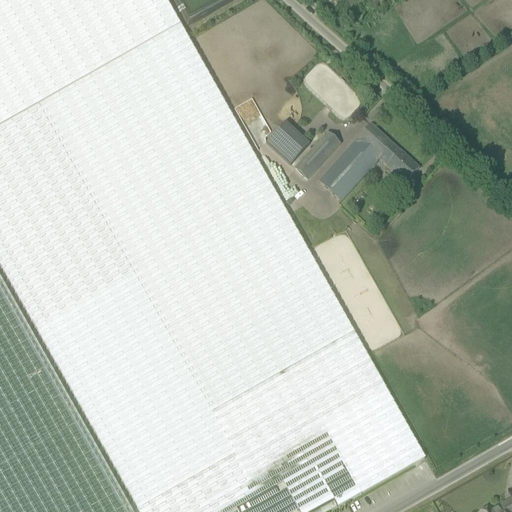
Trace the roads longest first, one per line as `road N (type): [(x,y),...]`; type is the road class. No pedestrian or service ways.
road 1 (unclassified): [(511,201),(288,0)]
road 2 (unclassified): [(392,511),(511,443)]
